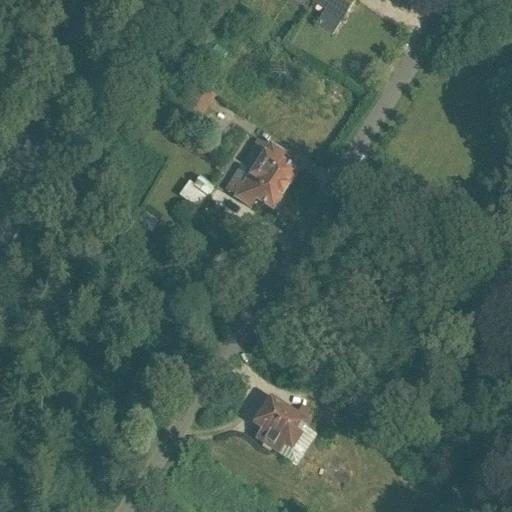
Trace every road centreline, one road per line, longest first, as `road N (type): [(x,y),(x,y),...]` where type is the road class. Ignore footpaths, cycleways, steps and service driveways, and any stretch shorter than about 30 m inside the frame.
road 1 (unclassified): [(121,511),(344,168)]
road 2 (primary): [(0,242),(86,0)]
road 3 (residential): [(511,279),(344,168)]
road 4 (unclassified): [(344,168),(453,0)]
